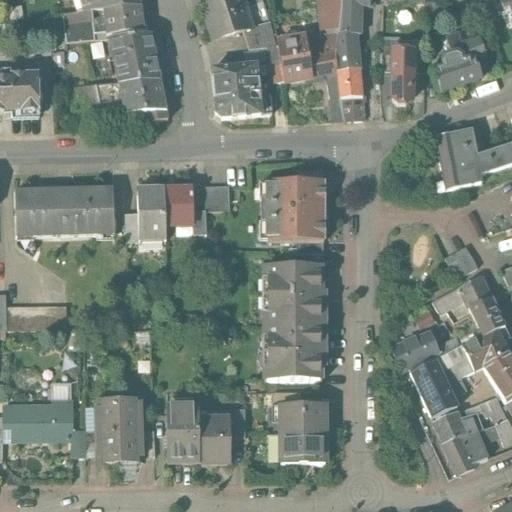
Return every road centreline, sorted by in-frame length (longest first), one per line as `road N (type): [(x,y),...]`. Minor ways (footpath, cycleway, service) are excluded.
road 1 (residential): [(367,501),(70,501),(36,511)]
road 2 (residential): [(365,209),(367,501)]
road 3 (residential): [(201,148),(0,152)]
road 4 (residential): [(365,209),(456,222),(509,308)]
road 5 (residential): [(364,140),(201,148)]
road 6 (residential): [(364,140),(405,133),(511,85)]
road 7 (residential): [(201,148),(174,0)]
